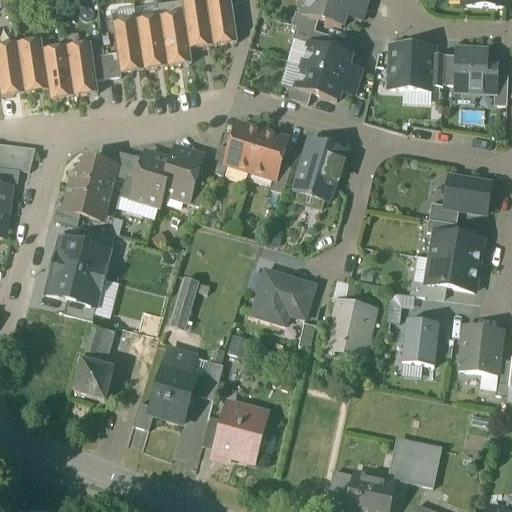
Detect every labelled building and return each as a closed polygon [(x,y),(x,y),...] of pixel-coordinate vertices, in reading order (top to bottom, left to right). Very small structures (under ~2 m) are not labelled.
[(190,51),(213,48),(206,0),(181,4),(183,18),(184,18),(189,51),(190,51)] [(230,0),(208,0),(206,0),(213,48),(237,44),(230,0)] [(360,25),(364,11),(328,0),(308,0),(303,18),(303,19),(318,24),(341,31),(344,20),(360,25)] [(328,0),(364,11),(367,0),(328,0)] [(461,0),(461,10),(509,12),(509,0),(461,0)] [(181,4),(158,7),(160,21),(183,18),(181,4)] [(136,25),(160,21),(158,7),(134,11),(136,25)] [(112,28),(136,25),(134,11),(110,15),(112,28)] [(291,29),(296,31),(296,30),(314,35),(315,35),(318,24),(303,19),(303,18),(295,16),(291,29)] [(192,65),(190,51),(189,51),(184,18),(183,18),(160,21),(167,69),(192,65)] [(143,72),(167,69),(160,21),(136,25),(143,72)] [(120,76),(143,72),(136,25),(112,28),(116,56),(119,76),(120,76)] [(330,40),(315,35),(314,35),(296,30),(296,31),(292,42),(293,43),(309,48),(310,46),(327,52),(330,40)] [(293,43),(287,65),(303,69),(309,48),(293,43)] [(24,96),(47,93),(48,93),(43,55),(42,45),(17,49),(24,96)] [(309,48),(303,69),(356,86),(360,72),(348,68),(350,59),(327,52),(310,46),(309,48)] [(91,48),(66,51),(73,99),(98,96),(96,84),(92,60),(91,48)] [(0,99),(24,96),(17,49),(0,51),(0,99)] [(417,94),(431,94),(431,90),(432,58),(432,52),(419,52),(415,55),(409,55),(405,51),(392,50),(390,92),(404,93),(404,91),(417,91),(417,94)] [(49,103),(73,99),(66,51),(43,55),(48,93),(47,93),(49,103)] [(494,98),(495,98),(496,80),(496,71),(485,70),(486,55),(457,54),(456,60),(455,89),(455,90),(469,91),(468,97),(494,98)] [(116,56),(104,58),(108,82),(121,80),(120,76),(119,76),(116,56)] [(96,84),(108,82),(104,58),(92,60),(96,84)] [(443,91),(443,89),(444,59),(432,58),(431,90),(443,91)] [(456,60),(444,59),(443,89),(455,89),(456,60)] [(280,86),(288,89),(296,91),(303,69),(287,65),(280,86)] [(352,99),(356,86),(303,69),(296,91),(296,92),(311,97),(336,105),(339,95),(352,99)] [(493,110),(506,110),(508,80),(496,80),(495,98),(494,98),(493,110)] [(284,102),(307,109),(311,97),(296,92),(296,91),(288,89),(284,102)] [(226,168),(250,175),(262,135),(255,132),(254,134),(237,129),(230,152),(225,167),(226,168)] [(269,137),(262,135),(250,175),(274,182),(275,182),(279,167),(286,144),(269,139),(269,137)] [(296,196),(298,196),(324,204),(326,205),(342,155),(311,146),(309,153),(302,175),(296,196)] [(0,172),(6,173),(8,149),(0,148),(0,172)] [(210,175),(223,179),(226,168),(225,167),(230,152),(218,148),(210,175)] [(20,150),(8,149),(6,173),(17,174),(20,150)] [(35,152),(20,150),(17,174),(19,174),(29,175),(35,152)] [(291,171),(302,175),(309,153),(297,150),(291,171)] [(174,153),(170,165),(171,165),(162,195),(163,195),(188,203),(189,203),(195,184),(202,161),(174,153)] [(114,154),(110,168),(115,170),(112,179),(124,183),(126,177),(131,159),(114,154)] [(159,208),(163,195),(162,195),(171,165),(170,165),(144,157),(137,180),(132,200),(133,200),(159,208)] [(75,175),(71,188),(106,197),(108,197),(112,179),(115,170),(110,168),(95,165),(94,169),(84,166),(75,175)] [(270,193),(283,197),(291,171),(279,167),(275,182),(274,182),(270,193)] [(0,185),(17,188),(19,174),(17,174),(6,173),(0,172),(0,185)] [(119,200),(132,204),(133,200),(132,200),(137,180),(126,177),(124,183),(119,200)] [(459,214),(486,218),(491,188),(448,181),(444,210),(443,211),(459,214)] [(187,207),(199,210),(206,188),(195,184),(189,203),(188,203),(187,207)] [(99,223),(106,197),(71,188),(65,212),(65,214),(80,218),(99,223)] [(0,214),(4,215),(6,216),(9,196),(4,190),(0,189),(0,214)] [(321,214),(324,204),(298,196),(295,206),(321,214)] [(154,223),(159,208),(133,200),(132,204),(119,200),(115,211),(154,223)] [(431,208),(429,224),(456,229),(459,214),(443,211),(444,210),(431,208)] [(65,214),(65,212),(57,209),(54,225),(77,231),(80,218),(65,214)] [(112,220),(107,238),(114,240),(118,241),(123,223),(112,220)] [(454,240),(456,229),(429,224),(426,237),(434,238),(434,237),(454,240)] [(85,233),(81,247),(111,255),(114,240),(107,238),(85,233)] [(271,236),(267,250),(283,255),(288,241),(271,236)] [(434,238),(430,263),(478,271),(482,245),(454,240),(434,237),(434,238)] [(60,241),(56,255),(54,255),(51,269),(105,283),(109,269),(107,268),(111,255),(81,247),(60,241)] [(416,260),(412,286),(426,289),(430,263),(416,260)] [(474,296),(478,271),(430,263),(426,289),(427,289),(450,292),(474,296)] [(51,269),(47,284),(49,284),(45,298),(67,303),(96,311),(99,297),(101,298),(105,283),(51,269)] [(246,294),(258,298),(264,278),(252,275),(246,294)] [(251,320),(271,326),(274,315),(304,324),(315,290),(265,275),(264,278),(258,298),(251,320)] [(96,311),(94,318),(110,322),(119,287),(105,283),(101,298),(99,297),(96,311)] [(170,330),(183,334),(198,287),(185,283),(170,330)] [(339,308),(355,312),(360,290),(348,288),(339,286),(334,307),(339,308)] [(414,301),(425,302),(427,289),(426,289),(412,286),(410,301),(414,301)] [(425,302),(447,305),(450,292),(427,289),(425,302)] [(401,312),(401,313),(413,314),(414,301),(410,301),(390,298),(389,311),(401,312)] [(67,303),(63,318),(91,325),(94,318),(96,311),(67,303)] [(343,356),(365,361),(375,316),(358,313),(355,312),(339,308),(335,326),(333,326),(328,347),(345,350),(343,356)] [(401,312),(389,311),(387,327),(399,328),(401,313),(401,312)] [(439,328),(407,325),(402,368),(433,372),(439,328)] [(298,351),(310,354),(315,330),(303,328),(298,351)] [(82,365),(104,371),(114,336),(105,333),(105,334),(89,330),(80,365),(82,365)] [(482,378),(497,380),(499,364),(502,336),(464,331),(459,375),(482,378)] [(232,340),(226,358),(244,364),(250,345),(232,340)] [(153,419),(182,428),(197,379),(190,377),(194,362),(194,360),(169,353),(151,411),(149,418),(153,419)] [(197,379),(203,381),(207,366),(194,362),(190,377),(197,379)] [(495,400),(506,401),(508,391),(511,365),(499,364),(497,380),(495,396),(495,400)] [(74,396),(104,404),(113,374),(104,371),(82,365),(74,396)] [(198,400),(214,405),(223,370),(207,366),(203,381),(198,400)] [(280,378),(275,391),(288,396),(293,383),(280,378)] [(480,394),(495,396),(497,380),(482,378),(480,394)] [(132,431),(148,435),(153,419),(149,418),(151,411),(139,408),(132,431)] [(228,409),(224,423),(239,427),(243,413),(228,409)] [(230,461),(254,467),(267,419),(243,413),(239,427),(224,423),(224,426),(216,455),(230,458),(230,461)] [(201,452),(216,456),(216,455),(224,426),(209,422),(201,452)] [(393,458),(414,462),(417,449),(396,444),(393,458)] [(440,454),(417,449),(414,462),(408,488),(431,493),(440,454)] [(388,484),(408,488),(414,462),(393,458),(388,484)] [(328,500),(350,504),(355,481),(333,476),(328,500)] [(388,511),(394,489),(355,481),(350,504),(347,511),(388,511)]
